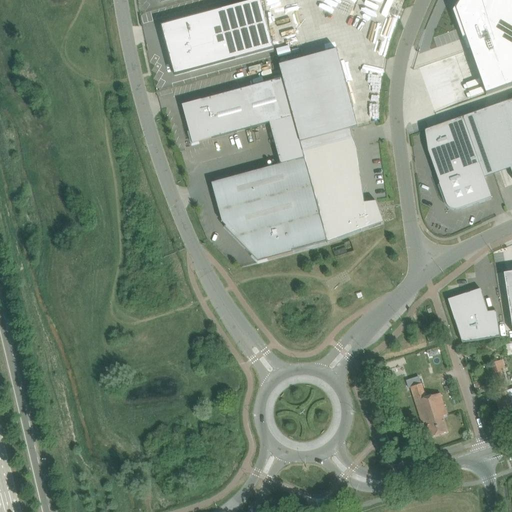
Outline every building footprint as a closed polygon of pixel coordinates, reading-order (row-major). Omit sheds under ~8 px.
[(179,35),(165,39),(175,75),(274,49),(260,0),(259,0),(176,22),(179,35)] [(511,0),(460,0),(453,12),(463,39),(466,37),(486,95),(511,86),(511,0)] [(337,50),(279,66),(283,79),(300,143),(303,152),(304,159),(327,242),(328,244),(338,240),(361,231),(361,232),(369,229),(368,226),(379,222),(378,213),(380,212),(379,210),(378,210),(377,208),(378,207),(376,202),(365,203),(358,152),(353,139),(350,130),(358,128),(337,50)] [(270,124),(281,165),(304,159),(303,152),(300,143),(283,79),(202,101),(212,140),(270,124)] [(511,100),(464,118),(472,142),(498,133),(510,169),(511,173),(511,100)] [(202,101),(182,106),(193,145),(212,140),(202,101)] [(464,118),(425,131),(428,152),(440,184),(447,204),(447,206),(448,207),(449,208),(451,209),(452,210),(453,211),(455,211),(457,211),(458,211),(460,210),(492,199),(472,142),(464,118)] [(281,165),(212,184),(222,223),(226,227),(225,228),(252,256),(259,263),(264,261),(293,253),(292,251),(327,242),(304,159),(281,165)] [(448,300),(462,344),(501,338),(497,311),(488,313),(481,290),(448,300)] [(491,345),(474,347),(475,354),(492,352),(491,345)] [(499,361),(492,363),(498,384),(507,381),(503,369),(506,368),(504,359),(499,361)] [(400,372),(387,376),(390,386),(403,383),(400,372)] [(411,387),(419,414),(422,423),(427,422),(431,437),(448,432),(443,417),(447,416),(440,394),(426,398),(422,384),(411,387)] [(501,393),(494,395),(497,403),(500,416),(511,412),(511,398),(511,399),(508,391),(501,393)]
